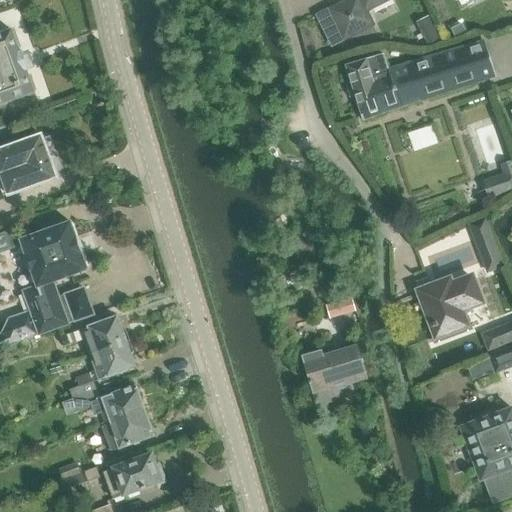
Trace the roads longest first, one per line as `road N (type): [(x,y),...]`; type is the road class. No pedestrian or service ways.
road 1 (residential): [(257,511),(109,0)]
road 2 (residential): [(380,215),(320,129),(284,0)]
